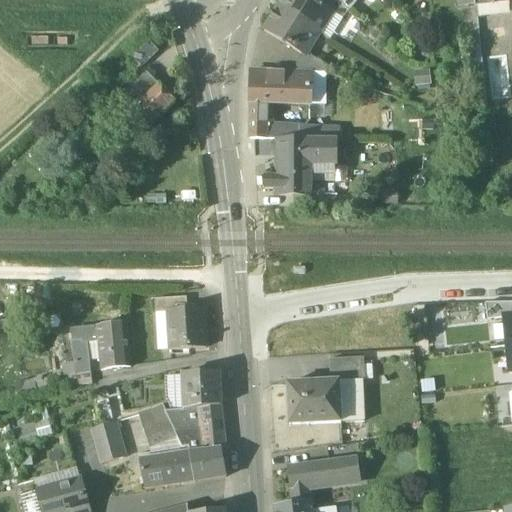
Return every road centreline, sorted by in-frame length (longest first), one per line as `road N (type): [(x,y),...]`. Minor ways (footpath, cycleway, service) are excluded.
road 1 (residential): [(239,312),(402,287),(511,282)]
road 2 (tertiary): [(253,511),(239,312)]
road 3 (residential): [(224,161),(242,10)]
road 4 (tertiary): [(239,312),(224,161)]
road 5 (tertiary): [(224,161),(196,42)]
